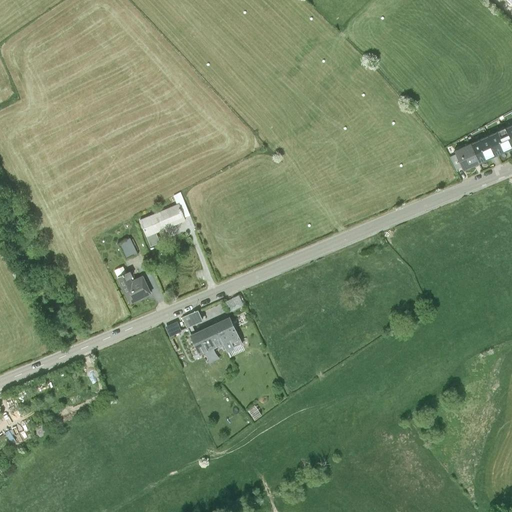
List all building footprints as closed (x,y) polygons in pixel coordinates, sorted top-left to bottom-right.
[(500,126),(498,128),(508,150),(511,148),(511,110),(497,117),(500,126)] [(482,136),(492,157),(508,150),(498,128),(482,136)] [(477,164),(492,157),(482,136),(467,143),(477,164)] [(477,164),(467,143),(452,149),(455,156),(461,169),(462,171),(477,164)] [(461,169),(455,156),(449,159),(455,172),(461,169)] [(177,207),(139,223),(146,237),(184,221),(177,207)] [(121,241),(128,256),(138,251),(131,237),(121,241)] [(129,271),(117,276),(130,303),(150,293),(142,275),(133,280),(129,271)] [(219,310),(196,321),(205,341),(211,353),(234,342),(219,310)] [(185,351),(205,341),(196,321),(189,325),(184,314),(170,321),(185,351)]
